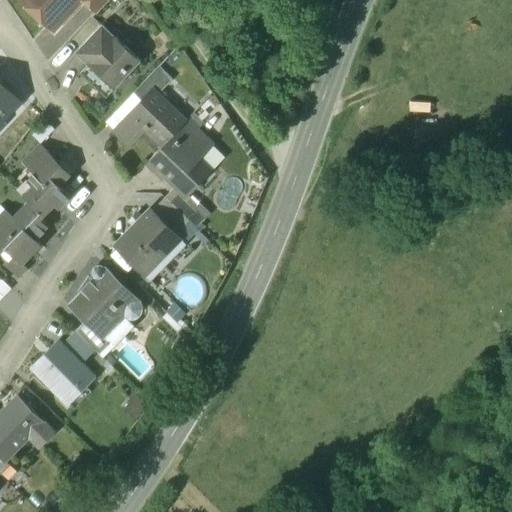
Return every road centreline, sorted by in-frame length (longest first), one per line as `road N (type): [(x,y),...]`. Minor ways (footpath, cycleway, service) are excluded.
road 1 (tertiary): [(118,511),(225,350),(360,0)]
road 2 (residential): [(0,372),(114,191),(0,32)]
road 3 (unknown): [(249,290),(141,131),(31,0)]
road 4 (track): [(292,179),(158,0)]
